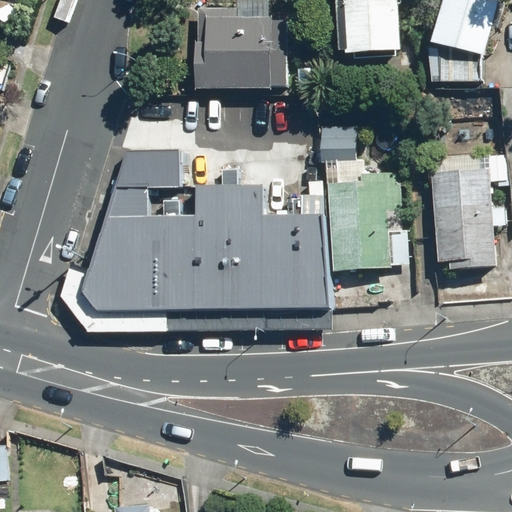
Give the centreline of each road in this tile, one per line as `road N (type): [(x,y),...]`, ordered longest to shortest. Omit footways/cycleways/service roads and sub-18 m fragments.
road 1 (primary): [(504,472),(407,475),(207,434),(91,396),(0,352)]
road 2 (residential): [(0,344),(105,0)]
road 3 (primary): [(0,351),(144,366),(315,363)]
road 4 (primary): [(315,363),(419,380),(511,421)]
road 5 (secondary): [(315,363),(511,340)]
